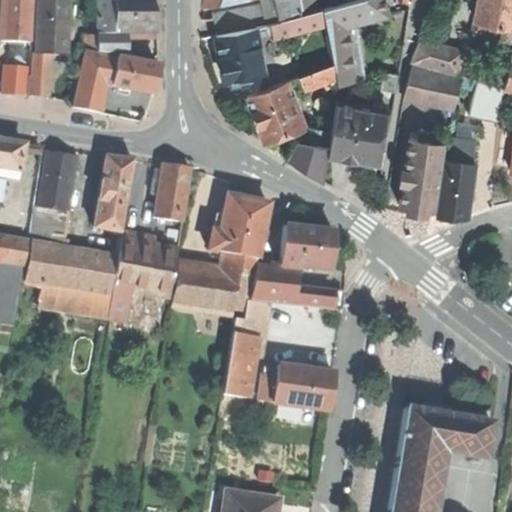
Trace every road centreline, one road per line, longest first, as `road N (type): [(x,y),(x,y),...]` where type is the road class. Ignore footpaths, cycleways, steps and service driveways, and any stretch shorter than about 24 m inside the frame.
road 1 (residential): [(326,511),(354,311),(366,279),(391,249)]
road 2 (residential): [(189,124),(391,249)]
road 3 (tertiary): [(189,124),(160,141),(0,119)]
road 4 (tertiary): [(180,0),(189,124)]
road 5 (residential): [(414,266),(511,343)]
